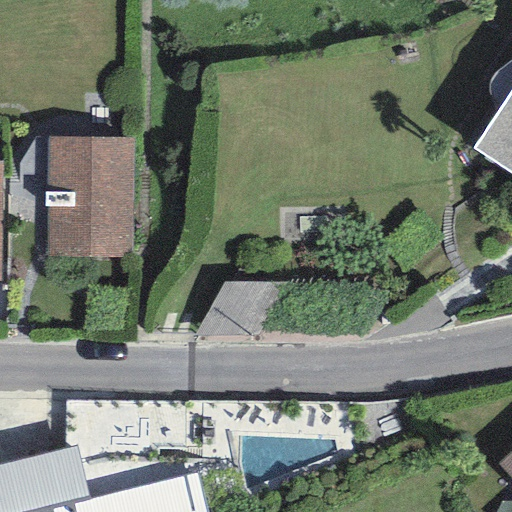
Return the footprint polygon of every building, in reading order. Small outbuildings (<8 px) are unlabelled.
[(499,111),(511,91),(511,61),(497,72),(490,80),(488,91),(489,98),(493,104),(499,111)] [(511,91),(499,111),(474,149),(511,175),(511,91)] [(134,139),(47,138),(44,257),(131,258),(134,139)] [(278,336),(277,282),(217,283),(218,337),(278,336)] [(76,447),(0,465),(0,511),(208,511),(198,474),(88,501),(76,447)] [(511,450),(498,464),(511,479),(511,450)]
